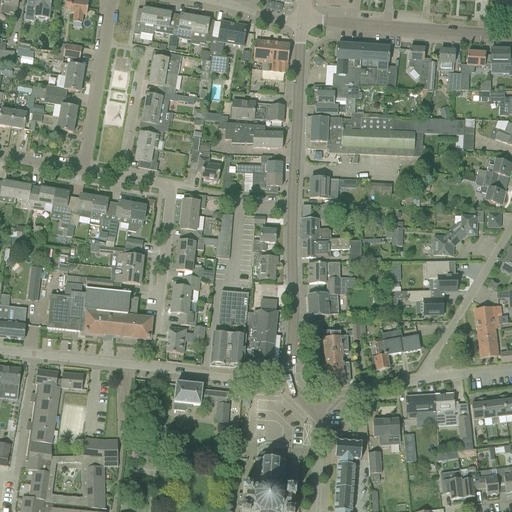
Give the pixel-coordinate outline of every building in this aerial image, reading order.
[(16,17),(18,3),(18,0),(0,0),(0,12),(15,15),(15,17),(16,17)] [(52,0),(35,0),(33,19),(49,20),(52,0)] [(74,23),(82,24),(83,15),(87,16),(89,2),(68,0),(67,0),(66,8),(71,9),(70,14),(75,14),(74,23)] [(153,33),(157,12),(143,10),(143,12),(137,11),(133,35),(140,37),(140,35),(152,37),(153,33)] [(173,29),(175,17),(170,16),(170,14),(157,12),(153,33),(172,36),(173,30),(173,29)] [(191,37),(194,19),(181,16),(180,18),(175,17),(173,29),(173,30),(172,36),(172,37),(177,38),(177,40),(190,42),(191,37)] [(205,40),(211,41),(211,38),(214,23),(208,22),(208,21),(194,19),(191,37),(190,42),(190,44),(198,46),(199,44),(204,45),(205,40)] [(210,53),(210,56),(221,58),(223,43),(224,43),(225,41),(243,44),(242,47),(243,47),(246,27),(221,23),(218,39),(211,38),(211,41),(210,44),(211,44),(209,51),(211,51),(210,53)] [(254,52),(253,60),(260,61),(259,64),(262,64),(261,71),(268,72),(268,73),(276,73),(286,75),(289,46),(255,42),(254,52)] [(5,44),(0,43),(0,67),(12,69),(14,53),(4,52),(5,44)] [(81,49),(58,45),(57,57),(63,58),(79,60),(81,49)] [(332,88),(358,88),(361,88),(362,67),(363,47),(337,46),(336,60),(335,80),(332,80),(332,88)] [(389,48),(363,47),(362,67),(361,88),(394,88),(396,79),(396,69),(387,68),(387,64),(388,64),(388,58),(389,48)] [(415,61),(423,62),(424,50),(410,49),(409,61),(408,61),(408,68),(414,69),(415,61)] [(439,65),(438,73),(445,73),(452,73),(453,65),(454,52),(440,51),(439,65)] [(490,51),(490,75),(496,75),(503,75),(508,75),(508,77),(511,77),(511,55),(509,56),(509,51),(490,51)] [(241,62),(250,63),(251,53),(242,52),(241,62)] [(484,54),(467,53),(466,66),(460,66),(460,75),(460,91),(468,92),(468,77),(470,74),(473,74),(474,68),(483,69),(484,54)] [(166,75),(174,76),(176,63),(180,64),(181,58),(163,54),(162,60),(153,59),(151,72),(165,74),(166,75)] [(210,56),(208,72),(226,74),(228,59),(221,58),(210,56)] [(60,77),(82,80),(84,68),(62,64),(60,77)] [(438,73),(439,65),(429,64),(428,77),(427,93),(435,93),(437,73),(438,73)] [(157,87),(156,93),(174,96),(177,77),(174,76),(166,75),(165,74),(151,72),(149,86),(157,87)] [(257,73),(256,80),(273,81),(274,75),(257,73)] [(460,92),(460,91),(460,75),(448,75),(447,92),(460,92)] [(63,98),(65,90),(80,93),(82,80),(60,77),(58,77),(56,88),(46,87),(46,90),(45,95),(63,98)] [(428,77),(421,77),(419,77),(418,93),(427,93),(428,77)] [(257,81),(257,88),(281,90),(282,83),(257,81)] [(35,99),(44,100),(45,95),(46,90),(32,88),(30,98),(34,98),(34,99),(35,99)] [(345,107),(346,100),(358,100),(358,88),(332,88),(331,93),(317,92),(316,106),(316,107),(334,107),(345,107)] [(144,110),(167,114),(169,101),(172,102),(173,102),(187,104),(188,98),(174,96),(156,93),(155,98),(147,97),(144,110)] [(504,93),(488,93),(488,103),(488,104),(499,104),(504,104),(504,98),(504,93)] [(488,103),(488,94),(478,94),(478,102),(478,103),(488,103)] [(59,118),(75,121),(77,108),(62,106),(63,98),(45,95),(44,100),(43,104),(60,107),(59,118)] [(28,97),(26,114),(26,115),(32,116),(32,113),(33,106),(35,99),(34,99),(34,98),(30,98),(28,97)] [(511,98),(504,98),(504,104),(499,104),(498,117),(507,118),(507,116),(511,116),(511,98)] [(242,120),(243,103),(232,102),(231,120),(242,120)] [(253,121),(254,105),(254,104),(243,103),(242,120),(253,121)] [(284,107),(254,105),(253,121),(282,123),(284,107)] [(32,113),(43,115),(44,108),(33,106),(32,113)] [(315,115),(325,116),(337,117),(337,114),(345,115),(345,107),(334,107),(316,107),(316,106),(315,106),(315,115)] [(439,112),(442,120),(450,117),(447,109),(439,112)] [(0,126),(11,128),(14,112),(1,110),(0,114),(0,126)] [(165,122),(167,114),(144,110),(142,124),(151,125),(150,131),(164,133),(167,133),(169,122),(165,122)] [(194,111),(193,119),(202,120),(203,112),(194,111)] [(26,114),(14,112),(11,128),(24,130),(26,115),(26,114)] [(41,124),(43,115),(32,113),(32,116),(31,122),(35,123),(36,123),(41,124)] [(202,123),(219,124),(220,124),(220,118),(221,116),(207,114),(203,114),(202,120),(202,123)] [(73,134),(75,121),(59,118),(57,131),(73,134)] [(304,146),(305,146),(305,147),(305,148),(305,149),(306,149),(306,150),(307,150),(307,151),(308,151),(309,151),(326,152),(326,151),(328,151),(328,155),(338,155),(421,159),(421,154),(424,154),(424,148),(421,148),(422,137),(422,135),(455,137),(455,149),(456,149),(462,149),(462,135),(463,135),(464,123),(463,123),(394,120),(394,121),(362,120),(362,122),(350,121),(339,121),(339,120),(315,119),(305,119),(304,146)] [(472,152),(474,121),(464,120),(463,123),(464,123),(463,135),(462,135),(462,149),(463,149),(462,152),(472,152)] [(282,150),(282,134),(272,134),(259,134),(259,128),(241,127),(241,126),(227,124),(227,125),(220,124),(219,124),(218,130),(225,131),(224,141),(231,141),(230,145),(240,145),(240,144),(253,145),(252,149),(272,150),(282,150)] [(507,145),(511,146),(511,125),(507,124),(504,132),(498,130),(496,137),(495,140),(507,145)] [(164,133),(150,131),(147,130),(146,136),(140,135),(139,142),(138,142),(137,147),(138,148),(156,151),(158,142),(162,143),(164,133)] [(191,156),(198,157),(198,156),(199,151),(200,144),(200,140),(193,138),(192,151),(191,156)] [(158,152),(156,151),(138,148),(135,162),(138,162),(137,169),(156,173),(158,165),(156,165),(158,152)] [(199,158),(198,157),(197,164),(196,172),(202,173),(201,179),(206,180),(205,181),(217,183),(220,167),(208,165),(209,159),(199,158)] [(242,175),(252,175),(281,176),(281,164),(271,164),(271,158),(261,158),(260,167),(237,167),(237,175),(242,175)] [(488,166),(486,173),(473,169),(471,175),(476,177),(496,182),(498,177),(509,180),(511,166),(511,165),(503,163),(495,161),(493,167),(488,166)] [(223,174),(223,182),(230,183),(231,175),(223,174)] [(251,193),(264,194),(265,186),(266,186),(266,188),(281,189),(281,176),(252,175),(251,193)] [(496,183),(476,178),(475,184),(476,187),(482,189),(481,194),(486,195),(484,203),(492,205),(501,207),(505,193),(494,190),(496,183)] [(338,181),(310,180),(309,200),(337,201),(338,181)] [(0,203),(1,197),(14,199),(17,185),(3,182),(3,184),(0,183),(0,203)] [(222,184),(222,191),(230,192),(230,184),(222,184)] [(367,207),(405,209),(412,209),(412,207),(412,197),(390,196),(391,185),(368,184),(367,201),(368,201),(367,207)] [(20,209),(32,211),(36,189),(30,188),(30,187),(17,185),(14,199),(22,200),(20,209)] [(36,189),(32,211),(43,213),(45,204),(52,206),(55,192),(41,189),(41,190),(36,189)] [(70,212),(65,211),(68,194),(55,192),(52,206),(51,213),(62,215),(60,229),(68,231),(69,225),(71,214),(70,214),(70,212)] [(71,214),(69,225),(77,227),(77,224),(89,226),(90,219),(94,198),(80,196),(77,210),(76,215),(71,214)] [(197,218),(198,209),(204,210),(206,198),(189,196),(188,202),(183,202),(182,216),(197,218)] [(106,241),(109,221),(104,220),(107,201),(94,198),(90,219),(100,221),(98,233),(99,234),(98,239),(106,241)] [(118,223),(128,225),(132,205),(119,203),(117,213),(115,222),(109,221),(106,241),(105,247),(113,248),(113,243),(114,243),(118,223)] [(133,205),(132,205),(128,225),(142,227),(145,208),(139,206),(140,204),(133,203),(133,205)] [(333,222),(333,207),(319,207),(319,222),(333,222)] [(301,241),(330,241),(330,233),(327,231),(318,231),(318,220),(312,220),(312,213),(310,213),(310,208),(302,208),(302,221),(301,221),(301,241)] [(184,238),(188,238),(200,239),(201,233),(196,232),(197,221),(197,218),(182,216),(181,219),(180,230),(185,231),(184,238)] [(488,229),(498,229),(499,216),(488,216),(488,224),(485,224),(485,227),(488,227),(488,229)] [(456,227),(449,233),(459,244),(464,239),(464,237),(475,238),(476,219),(460,218),(460,225),(456,225),(456,227)] [(402,242),(402,230),(391,229),(391,241),(402,242)] [(265,244),(274,244),(275,231),(260,231),(259,246),(259,252),(264,252),(265,244)] [(459,244),(449,233),(442,238),(433,238),(432,257),(452,258),(452,248),(454,248),(459,244)] [(200,239),(188,238),(187,243),(178,242),(177,256),(193,258),(194,251),(203,252),(204,240),(200,239)] [(127,241),(125,249),(132,250),(141,251),(143,243),(127,241)] [(301,241),(301,260),(328,259),(328,252),(348,252),(348,265),(360,265),(360,244),(360,243),(348,243),(348,241),(330,241),(301,241)] [(113,248),(105,247),(100,246),(100,252),(99,254),(117,256),(116,262),(123,263),(123,270),(142,272),(143,258),(131,257),(132,250),(125,249),(125,250),(113,249),(113,248)] [(511,250),(509,248),(506,253),(508,254),(504,261),(501,267),(499,271),(511,277),(511,274),(511,250)] [(259,280),(263,280),(273,281),(275,259),(264,259),(259,258),(259,254),(252,254),(251,267),(260,268),(259,280)] [(175,271),(185,272),(191,273),(190,279),(200,280),(213,281),(214,273),(202,272),(200,272),(201,267),(192,266),(193,258),(177,256),(175,271)] [(11,258),(5,264),(11,270),(17,264),(11,258)] [(449,263),(425,264),(425,281),(436,281),(437,293),(457,292),(456,277),(449,277),(449,263)] [(308,285),(318,285),(327,285),(327,290),(346,290),(346,280),(339,280),(339,265),(324,265),(318,265),(308,265),(308,285)] [(392,274),(400,274),(399,266),(391,266),(392,274)] [(27,301),(37,303),(41,270),(31,269),(27,301)] [(140,286),(142,272),(123,270),(122,276),(115,275),(114,282),(86,278),(86,279),(85,285),(120,290),(121,284),(140,286)] [(172,301),(196,303),(197,303),(198,293),(200,280),(190,279),(183,279),(182,289),(173,288),(172,301)] [(492,282),(487,289),(493,293),(497,285),(492,282)] [(50,296),(46,329),(79,333),(79,330),(85,330),(85,333),(148,340),(150,320),(146,320),(147,318),(136,316),(138,299),(132,299),(132,300),(129,300),(129,294),(85,290),(86,287),(85,287),(79,286),(65,285),(64,298),(50,296)] [(327,295),(317,296),(307,297),(308,318),(338,316),(337,297),(339,297),(339,296),(346,296),(346,290),(327,290),(327,295)] [(442,300),(430,301),(430,293),(391,294),(391,301),(407,301),(407,305),(423,304),(423,316),(443,316),(442,300)] [(242,368),(245,339),(247,314),(248,298),(221,295),(217,335),(214,335),(213,337),(211,366),(224,367),(224,365),(229,365),(228,367),(242,368)] [(195,315),(196,303),(172,301),(170,315),(179,315),(178,326),(194,328),(195,315)] [(249,339),(246,372),(271,374),(274,347),(274,345),(277,313),(275,313),(276,302),(261,301),(260,312),(258,312),(253,311),(253,315),(247,314),(245,339),(249,339)] [(0,338),(22,341),(23,331),(24,325),(25,310),(15,309),(13,324),(7,323),(8,308),(0,307),(0,338)] [(499,326),(498,318),(501,318),(500,316),(500,309),(474,312),(477,331),(493,329),(493,326),(499,326)] [(194,328),(192,344),(203,345),(205,329),(194,328)] [(186,331),(178,330),(169,329),(166,354),(183,355),(184,345),(186,331)] [(493,329),(477,331),(480,359),(497,357),(496,347),(494,329),(493,329)] [(326,375),(349,373),(348,364),(343,364),(342,356),(348,355),(346,338),(352,337),(352,332),(346,333),(346,337),(340,337),(340,333),(336,333),(326,334),(326,339),(324,339),(326,375)] [(382,335),(383,341),(384,341),(386,356),(419,351),(417,337),(407,339),(401,340),(400,332),(382,335)] [(389,370),(386,356),(384,341),(383,341),(373,343),(376,358),(374,359),(374,362),(376,372),(378,372),(380,373),(382,372),(384,371),(389,370)] [(511,352),(499,354),(500,364),(511,362),(511,352)] [(0,392),(17,395),(20,369),(2,366),(0,383),(0,392)] [(58,388),(59,382),(56,382),(57,373),(37,370),(35,385),(36,385),(39,386),(58,388)] [(326,375),(327,385),(349,383),(349,373),(326,375)] [(61,383),(59,382),(58,388),(59,389),(81,390),(82,375),(62,374),(61,383)] [(176,384),(174,404),(173,411),(185,413),(186,410),(191,410),(192,406),(200,408),(201,403),(216,405),(214,424),(226,425),(229,394),(201,391),(202,387),(176,384)] [(34,399),(34,403),(31,423),(30,427),(30,431),(28,443),(31,443),(31,442),(33,428),(35,413),(37,399),(39,386),(36,385),(35,395),(34,399)] [(58,388),(39,386),(37,399),(57,402),(58,397),(59,389),(58,388)] [(459,419),(459,411),(458,411),(457,404),(453,404),(453,395),(434,396),(435,414),(436,426),(441,426),(445,420),(444,413),(450,413),(450,419),(454,425),(457,424),(459,440),(460,440),(462,452),(472,451),(468,418),(459,419)] [(434,396),(429,396),(406,398),(407,420),(417,419),(417,415),(435,414),(434,396)] [(506,396),(502,397),(505,418),(511,416),(511,400),(507,401),(506,396)] [(499,397),(499,402),(492,403),(495,425),(499,425),(498,418),(505,418),(502,397),(499,397)] [(243,398),(242,407),(249,407),(250,398),(243,398)] [(57,402),(37,399),(35,413),(55,416),(56,408),(57,402)] [(495,425),(492,403),(485,404),(485,399),(481,400),(484,420),(491,419),(492,426),(495,425)] [(478,405),(471,406),(473,428),(477,427),(477,421),(484,420),(481,400),(477,400),(478,405)] [(55,416),(35,413),(33,428),(53,431),(53,425),(54,425),(55,416)] [(380,446),(399,445),(398,436),(399,436),(398,420),(372,422),(373,438),(379,438),(380,446)] [(53,431),(33,428),(31,442),(51,445),(52,436),(53,431)] [(105,463),(117,463),(117,442),(103,442),(89,441),(88,445),(82,445),(81,456),(79,458),(51,458),(26,455),(25,462),(28,462),(27,470),(33,471),(50,473),(48,487),(46,500),(40,499),(38,511),(50,511),(51,510),(69,511),(72,511),(105,511),(106,511),(104,511),(87,509),(86,497),(86,483),(86,469),(103,469),(105,469),(105,463)] [(351,511),(355,467),(351,466),(352,461),(360,462),(361,444),(336,442),(334,460),(339,460),(339,465),(337,465),(337,466),(333,511),(351,511)] [(28,443),(26,455),(51,458),(50,448),(30,445),(31,443),(28,443)] [(0,444),(0,464),(5,466),(9,446),(0,444)] [(412,463),(410,445),(404,445),(405,463),(412,463)] [(293,511),(294,511),(289,511),(290,499),(295,499),(295,491),(284,490),(285,463),(282,463),(282,459),(280,456),(275,455),(274,454),(267,454),(262,454),(259,456),(259,461),(257,461),(255,487),(242,487),(241,495),(238,494),(237,508),(241,508),(240,511),(293,511)] [(368,454),(369,475),(379,475),(380,475),(379,454),(368,454)] [(443,454),(434,455),(435,463),(443,462),(443,454)] [(466,471),(459,472),(459,473),(459,475),(462,500),(474,499),(473,492),(479,491),(479,488),(477,473),(475,473),(475,470),(473,468),(468,469),(466,471)] [(103,469),(86,469),(86,483),(103,483),(103,469)] [(495,471),(496,478),(496,485),(504,484),(505,495),(511,494),(511,473),(508,474),(508,469),(495,471)] [(33,471),(31,484),(48,487),(50,473),(33,471)] [(477,473),(479,488),(485,488),(486,497),(498,496),(496,485),(496,478),(490,479),(490,472),(477,473)] [(452,475),(439,476),(441,497),(449,496),(449,502),(462,500),(459,475),(459,473),(452,474),(452,475)] [(379,475),(369,475),(370,483),(379,483),(379,475)] [(103,497),(103,483),(86,483),(86,497),(103,497)] [(48,487),(31,484),(29,498),(40,499),(46,500),(48,487)] [(23,497),(21,511),(29,511),(38,511),(40,499),(29,498),(23,497)] [(103,497),(86,497),(87,509),(104,511),(103,497)]
